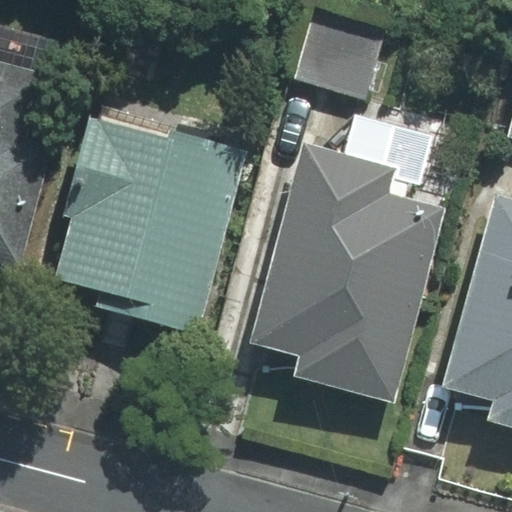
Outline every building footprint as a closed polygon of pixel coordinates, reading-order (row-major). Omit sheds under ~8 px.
[(379,27),(342,17),(322,87),(359,97),(379,27)] [(0,262),(15,267),(47,141),(22,135),(38,70),(0,60),(0,262)] [(511,79),(478,70),(463,126),(511,139),(511,79)] [(85,118),(59,213),(67,215),(50,278),(99,291),(95,304),(193,330),(242,150),(169,130),(166,139),(85,118)] [(390,164),(299,141),(247,342),(294,355),(289,374),(389,400),(439,206),(383,191),(390,164)] [(511,199),(488,194),(439,385),(487,398),(482,419),(511,426),(511,199)]
